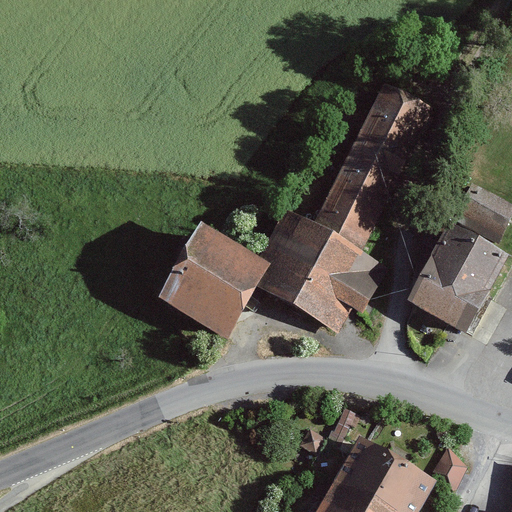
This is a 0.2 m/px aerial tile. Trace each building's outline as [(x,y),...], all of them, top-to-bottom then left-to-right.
[(425,117),(384,96),(315,236),(285,221),(264,268),(249,297),(348,346),(387,266),(358,252),(425,117)] [(461,183),(438,231),(485,253),(508,205),(461,183)] [(264,268),(189,228),(150,303),(225,342),(249,297),(264,268)] [(485,253),(438,231),(403,306),(464,335),(500,260),(485,253)] [(413,511),(429,486),(350,440),(307,511),(413,511)] [(447,447),(435,471),(458,482),(470,458),(447,447)]
